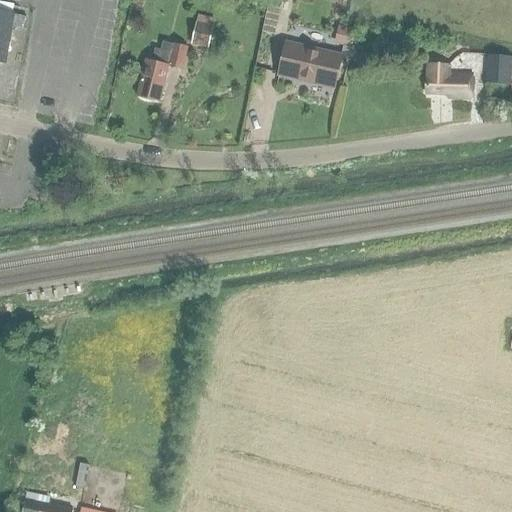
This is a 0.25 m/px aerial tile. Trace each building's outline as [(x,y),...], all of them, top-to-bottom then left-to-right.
[(0,61),(4,63),(10,28),(25,31),(28,19),(11,16),(12,14),(0,12),(0,61)] [(197,15),(193,35),(191,44),(207,48),(209,39),(214,19),(197,15)] [(357,46),(361,30),(345,25),(340,41),(357,46)] [(160,51),(154,50),(151,61),(145,60),(136,96),(159,102),(161,90),(164,90),(170,66),(181,69),(186,48),(162,42),(160,51)] [(340,57),(285,45),(278,74),(333,86),(340,57)] [(485,84),(510,86),(511,57),(486,56),(485,84)] [(446,98),(470,99),(471,75),(448,74),(448,65),(427,64),(426,94),(446,95),(446,98)] [(21,511),(71,511),(72,509),(24,499),(21,511)]
